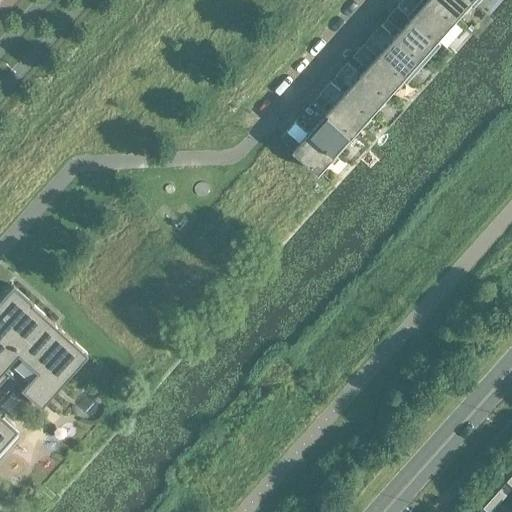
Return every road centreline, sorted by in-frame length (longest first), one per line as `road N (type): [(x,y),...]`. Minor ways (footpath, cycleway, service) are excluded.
road 1 (secondary): [(511,356),(372,511)]
road 2 (secondary): [(392,511),(511,378)]
road 3 (residential): [(273,118),(373,0)]
road 4 (tertiary): [(0,92),(82,0)]
